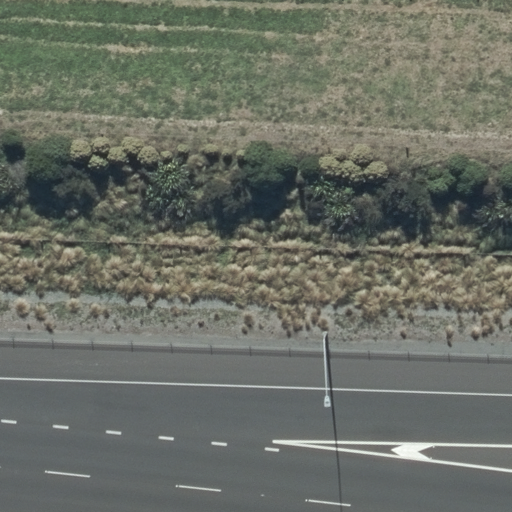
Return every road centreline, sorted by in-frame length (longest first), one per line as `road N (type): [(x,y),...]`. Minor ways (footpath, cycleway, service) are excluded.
road 1 (motorway): [(0,419),(511,426)]
road 2 (motorway): [(0,463),(486,511)]
